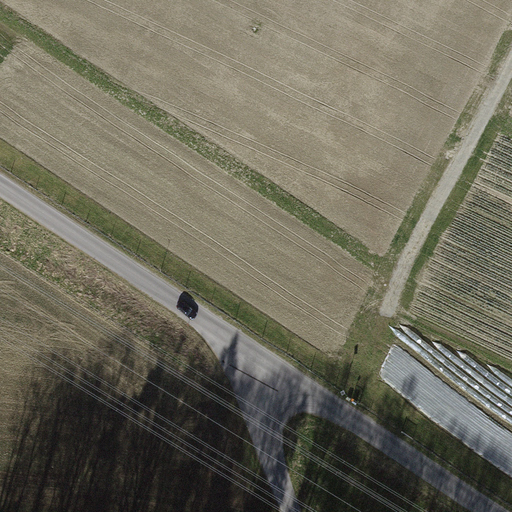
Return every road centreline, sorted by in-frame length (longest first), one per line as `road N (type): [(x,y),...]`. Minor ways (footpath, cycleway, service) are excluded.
road 1 (unclassified): [(494,511),(0,184)]
road 2 (track): [(382,350),(405,274),(511,70)]
